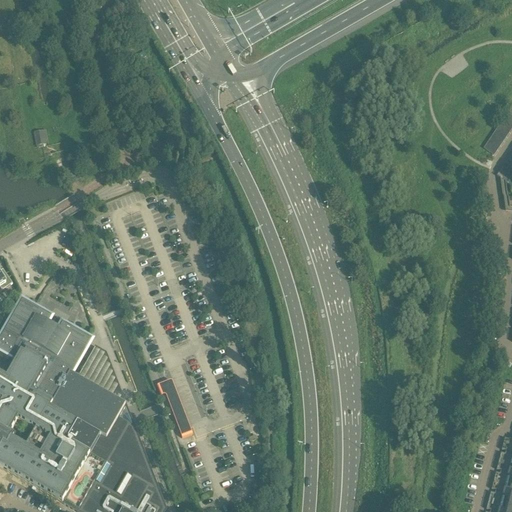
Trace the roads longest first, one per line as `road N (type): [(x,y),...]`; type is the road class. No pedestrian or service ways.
road 1 (primary): [(345,511),(348,413),(331,300),(290,182),(230,78)]
road 2 (primary): [(195,87),(261,214),(298,325),(311,438),(308,511)]
road 3 (residential): [(492,204),(510,270),(504,341),(511,347)]
